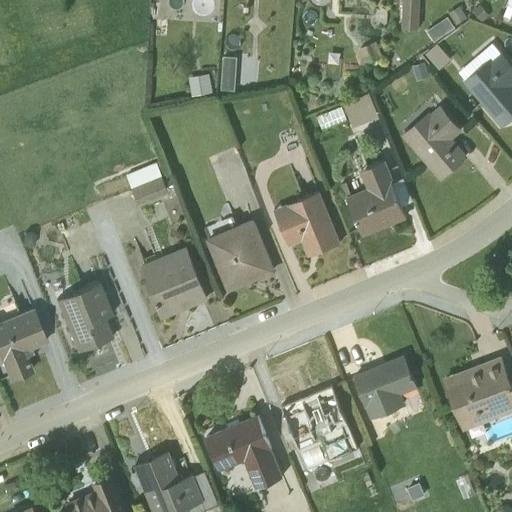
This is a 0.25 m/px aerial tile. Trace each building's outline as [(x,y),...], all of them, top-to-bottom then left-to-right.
[(402,0),(401,25),(420,26),(420,0),(402,0)] [(489,15),(479,3),(471,10),(481,21),(489,15)] [(458,5),(447,12),(454,24),(465,17),(458,5)] [(454,27),(447,16),(426,30),(434,41),(454,27)] [(500,52),(491,42),(476,56),(482,63),(462,81),(501,126),(511,116),(511,64),(501,52),(500,52)] [(436,43),(424,53),(438,69),(450,59),(436,43)] [(223,53),(222,86),(236,86),(236,53),(223,53)] [(423,61),(410,65),(414,78),(427,74),(423,61)] [(190,75),(195,93),(214,88),(209,70),(190,75)] [(342,103),(352,126),(377,116),(369,92),(342,103)] [(439,103),(429,111),(427,109),(400,133),(439,179),(466,155),(452,137),(461,128),(439,103)] [(340,106),(316,116),(321,128),(345,119),(340,106)] [(346,195),(361,235),(406,216),(401,204),(412,200),(403,177),(392,181),(391,179),(392,178),(385,158),(359,169),(365,186),(346,195)] [(127,172),(139,201),(170,189),(158,159),(127,172)] [(318,189),(273,207),(288,244),(300,239),(307,254),(340,241),(318,189)] [(228,290),(275,270),(253,217),(204,237),(226,290),(228,290)] [(208,297),(186,244),(139,263),(160,317),(208,297)] [(98,280),(54,298),(76,350),(112,335),(104,316),(111,312),(98,280)] [(0,358),(9,380),(33,369),(27,354),(32,352),(31,347),(46,340),(32,306),(0,318),(0,358)] [(417,385),(404,351),(352,372),(370,416),(405,402),(401,392),(417,385)] [(511,409),(511,383),(501,355),(445,377),(464,428),(511,409)] [(325,459),(327,461),(360,447),(353,427),(352,427),(332,380),(277,402),(297,450),(300,449),(307,467),(325,459)] [(258,412),(205,433),(219,468),(244,458),(255,485),(282,474),(258,412)] [(168,449),(133,463),(153,511),(169,511),(204,498),(193,471),(180,476),(168,449)] [(94,487),(65,499),(69,511),(128,511),(112,472),(91,480),(94,487)]
